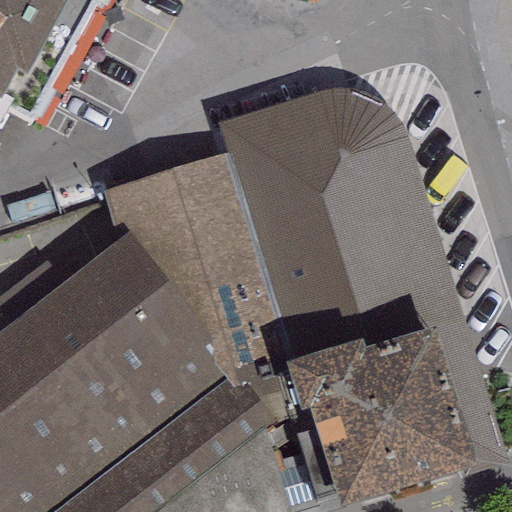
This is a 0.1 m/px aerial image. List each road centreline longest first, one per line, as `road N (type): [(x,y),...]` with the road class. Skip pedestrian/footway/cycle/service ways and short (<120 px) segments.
road 1 (residential): [(271,36),(162,115),(0,185)]
road 2 (residential): [(511,174),(465,0)]
road 3 (residential): [(271,36),(432,0)]
